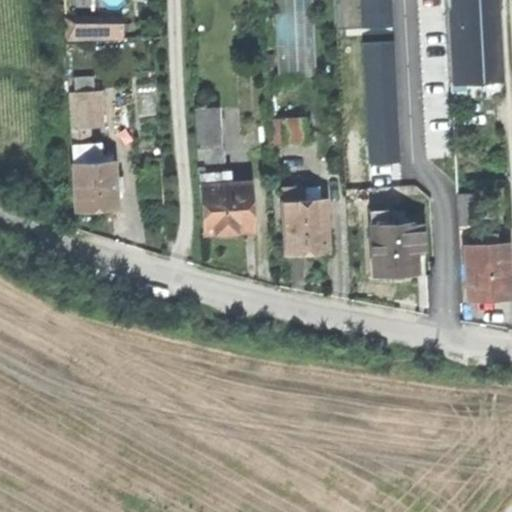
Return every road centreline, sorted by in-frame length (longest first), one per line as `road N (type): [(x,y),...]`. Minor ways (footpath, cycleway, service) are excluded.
road 1 (residential): [(73,245),(291,309),(450,340)]
road 2 (residential): [(450,340),(442,204),(411,164),(402,0)]
road 3 (track): [(187,281),(172,0)]
